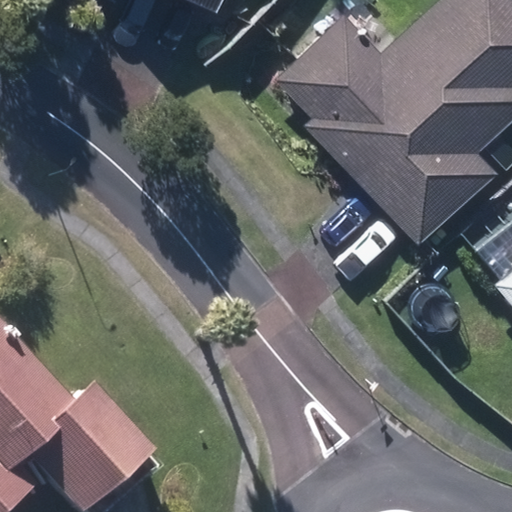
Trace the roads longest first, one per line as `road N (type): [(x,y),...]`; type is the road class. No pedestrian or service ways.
road 1 (residential): [(362,486),(200,252),(114,163),(0,84)]
road 2 (residential): [(362,486),(394,477),(428,480),(477,511)]
